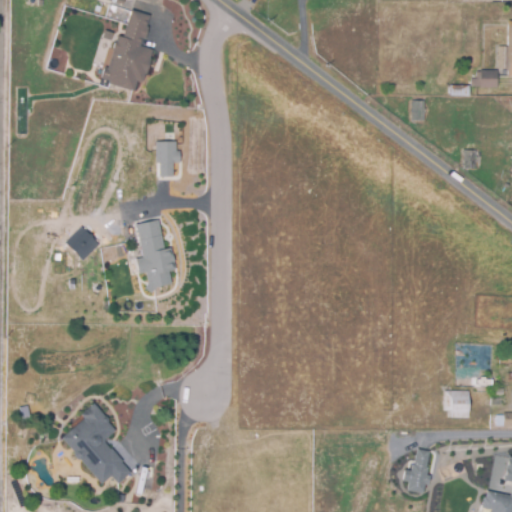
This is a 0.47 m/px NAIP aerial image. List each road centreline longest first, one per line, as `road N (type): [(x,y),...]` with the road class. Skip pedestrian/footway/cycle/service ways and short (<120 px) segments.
road 1 (residential): [(230,9),(209,47),(223,226),(223,317),(209,395)]
road 2 (residential): [(511,224),(218,0)]
